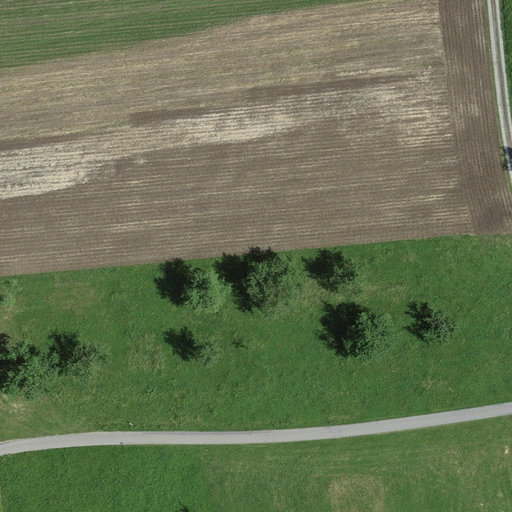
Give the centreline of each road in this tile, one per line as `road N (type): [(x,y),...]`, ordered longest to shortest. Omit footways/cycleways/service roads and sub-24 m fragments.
road 1 (track): [(511,407),(298,438),(109,440),(0,451)]
road 2 (track): [(511,146),(493,0)]
